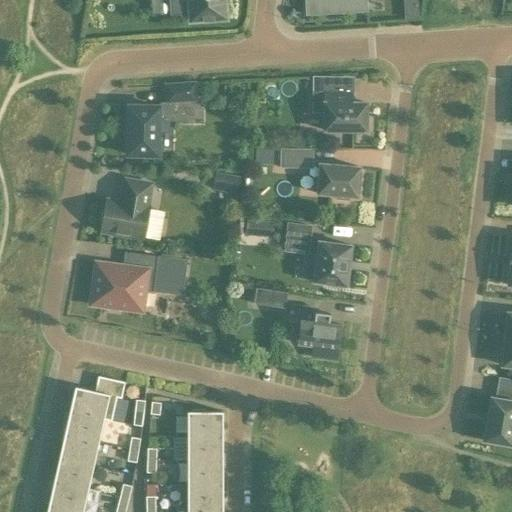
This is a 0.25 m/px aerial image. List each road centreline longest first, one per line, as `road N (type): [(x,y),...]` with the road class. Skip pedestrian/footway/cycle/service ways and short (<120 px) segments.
road 1 (residential): [(492,42),(494,81),(453,404),(448,417),(417,429),(362,414)]
road 2 (residential): [(72,348),(50,334),(50,322),(96,74),(115,64),(259,55)]
road 3 (residential): [(362,414),(404,48)]
road 4 (residential): [(237,386),(72,348)]
road 5 (residential): [(72,348),(33,511)]
road 6 (residential): [(259,55),(404,48)]
road 7 (residential): [(362,414),(237,386)]
road 8 (residential): [(237,386),(235,511)]
